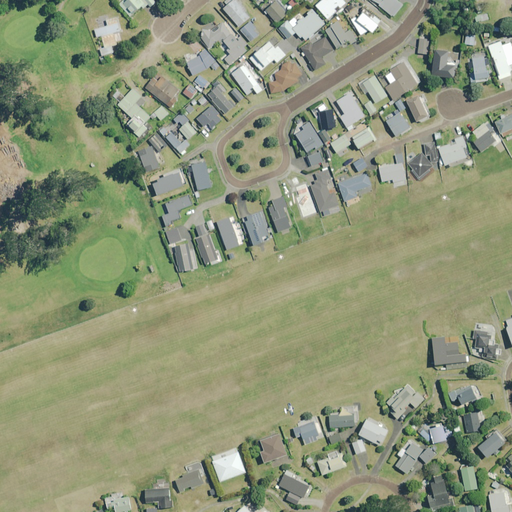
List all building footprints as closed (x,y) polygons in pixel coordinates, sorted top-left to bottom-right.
[(125,0),(120,4),(131,17),(143,6),(145,8),(149,5),(151,8),(156,3),(153,0),(125,0)] [(238,0),(230,0),(227,3),(229,6),(225,9),(240,27),(251,18),(237,1),(238,0)] [(301,7),(295,0),(293,0),(290,3),(295,10),(301,7)] [(348,5),(343,0),(323,0),(317,6),(330,21),(348,5)] [(373,0),(381,5),(380,6),(395,17),(404,5),(397,0),(373,0)] [(288,14),(277,2),(267,11),(278,23),(288,14)] [(325,24),(314,11),(294,28),(288,21),(279,28),(289,39),(297,33),(301,38),(303,36),(306,40),(325,24)] [(371,19),(365,13),(358,20),(356,17),(352,21),(356,26),(355,27),(364,36),(369,30),(373,33),(383,23),(374,15),(371,19)] [(121,32),(118,18),(107,21),(108,26),(96,29),(103,56),(114,53),(112,46),(118,45),(115,34),(121,32)] [(238,59),(242,63),(248,58),(244,54),(247,51),(245,48),(248,45),(242,38),(238,41),(222,22),(213,29),(209,25),(198,33),(211,49),(219,42),(222,45),(225,43),(232,51),(224,58),(230,65),(238,59)] [(257,29),(252,22),(242,29),(252,42),(259,36),(255,30),(257,29)] [(346,33),(339,22),(326,31),(338,49),(350,42),(352,44),(358,40),(351,30),(346,33)] [(431,32),(421,31),(419,53),(428,54),(431,32)] [(476,35),(466,34),(465,44),(475,46),(476,35)] [(334,51),(326,37),(313,45),(312,43),(302,49),(316,71),(327,64),(323,58),(334,51)] [(204,51),(199,42),(190,48),(197,57),(187,64),(196,76),(211,66),(214,70),(219,67),(207,49),(204,51)] [(276,49),(270,42),(251,59),(262,71),(275,60),(278,63),(287,56),(279,47),(276,49)] [(503,46),(502,42),(489,46),(500,80),(511,76),(511,74),(511,71),(511,70),(511,65),(511,64),(511,43),(503,46)] [(449,51),(435,50),(433,76),(455,79),(457,65),(448,64),(449,51)] [(487,71),(485,57),(469,60),(469,62),(474,62),(475,73),(470,73),(471,83),(490,81),(489,70),(487,71)] [(292,66),(291,62),(282,66),(283,70),(275,74),(278,81),(269,84),(274,95),(287,89),(286,88),(300,83),(298,78),(302,76),(297,64),(292,66)] [(419,85),(405,62),(391,71),(397,81),(386,88),(394,100),(419,85)] [(263,90),(245,65),(232,75),(248,96),(253,92),(251,90),(253,88),(258,94),(263,90)] [(180,90),(158,73),(147,89),(172,108),(178,101),(174,98),(180,90)] [(210,85),(200,76),(195,81),(205,90),(210,85)] [(388,97),(376,76),(360,85),(365,94),(369,92),(377,104),(388,97)] [(198,91),(191,85),(185,93),(192,99),(198,91)] [(224,91),(220,86),(209,95),(226,114),(236,106),(231,100),(230,102),(222,93),(224,91)] [(142,97),(134,89),(119,105),(133,119),(127,125),(140,137),(148,129),(144,125),(151,118),(136,104),(142,97)] [(245,98),(237,89),(232,93),(240,102),(245,98)] [(365,117),(351,93),(338,101),(345,114),(341,116),(350,131),(354,129),(352,125),(365,117)] [(208,102),(204,96),(198,101),(202,106),(208,102)] [(428,102),(425,96),(420,98),(419,96),(408,102),(419,124),(433,118),(426,103),(428,102)] [(406,109),(401,100),(396,103),(401,112),(406,109)] [(377,111),(372,102),(366,106),(372,115),(377,111)] [(195,110),(190,105),(186,109),(191,114),(195,110)] [(220,114),(212,106),(198,119),(205,127),(209,124),(213,129),(222,120),(218,116),(220,114)] [(162,107),(151,116),(154,120),(158,117),(162,121),(169,114),(162,107)] [(172,132),(173,133),(171,135),(164,126),(159,130),(183,156),(187,152),(185,150),(191,145),(186,141),(182,144),(179,140),(184,136),(188,140),(197,133),(188,122),(190,121),(186,117),(188,115),(184,110),(174,119),(178,124),(180,123),(181,124),(172,132)] [(337,128),(334,110),(321,112),(324,130),(337,128)] [(411,128),(402,113),(388,122),(397,137),(411,128)] [(511,129),(511,114),(496,122),(502,134),(511,129)] [(319,135),(311,122),(303,127),(305,130),(297,136),(308,153),(316,148),(317,150),(325,145),(319,135)] [(501,139),(490,123),(486,126),(490,131),(479,139),(475,142),(482,153),(501,139)] [(373,133),(370,128),(353,138),(360,149),(375,140),(371,134),(373,133)] [(319,135),(325,145),(332,140),(326,131),(319,135)] [(168,146),(158,134),(152,139),(162,151),(168,146)] [(352,144),(346,135),(332,144),(338,153),(352,144)] [(451,142),(452,144),(441,148),(440,144),(437,145),(442,167),(467,158),(471,157),(464,137),(451,142)] [(439,162),(435,143),(425,145),(427,156),(431,155),(432,164),(439,162)] [(161,168),(153,147),(140,152),(143,161),(145,161),(149,172),(161,168)] [(320,152),(309,156),(313,167),(324,163),(320,152)] [(413,181),(416,181),(429,171),(434,167),(423,153),(409,164),(415,172),(410,172),(409,181),(413,181)] [(405,164),(403,154),(397,156),(398,165),(381,168),(384,182),(394,180),(395,187),(407,185),(403,164),(405,164)] [(368,167),(363,159),(355,164),(360,172),(368,167)] [(213,188),(206,162),(193,166),(199,191),(213,188)] [(332,179),(329,170),(317,175),(320,183),(312,186),(321,212),(340,206),(335,193),(331,194),(326,181),(332,179)] [(185,186),(180,173),(158,181),(159,183),(155,185),(158,196),(185,186)] [(372,187),(368,174),(339,184),(345,202),(358,198),(356,192),(372,187)] [(182,219),(180,213),(183,212),(182,209),(193,205),(190,196),(167,204),(170,214),(163,217),(167,227),(174,225),(173,222),(182,219)] [(288,207),(285,197),(273,201),(275,206),(270,208),(279,233),(292,228),(285,208),(288,207)] [(270,235),(261,213),(245,219),(246,223),(243,224),(247,234),(249,233),(253,246),(265,242),(263,237),(270,235)] [(241,246),(231,218),(218,223),(228,250),(241,246)] [(207,224),(209,232),(216,230),(213,222),(207,224)] [(208,236),(204,225),(196,228),(200,238),(197,239),(206,265),(219,260),(210,235),(208,236)] [(183,241),(178,228),(167,232),(171,245),(183,241)] [(181,272),(195,269),(189,244),(175,247),(181,272)] [(493,327),(486,326),(485,331),(478,331),(477,348),(488,349),(487,358),(501,359),(502,345),(495,345),(495,340),(492,340),(493,327)] [(446,344),(446,338),(433,339),(436,365),(447,364),(447,370),(468,368),(467,354),(460,355),(459,343),(446,344)] [(481,393),(477,384),(457,393),(456,391),(449,394),(453,402),(459,399),(462,406),(469,403),(470,405),(479,401),(476,395),(481,393)] [(418,395),(408,385),(395,399),(393,397),(387,403),(393,410),(391,412),(399,419),(406,412),(404,410),(411,403),(417,408),(425,399),(419,393),(418,395)] [(482,431),(479,413),(465,416),(468,433),(482,431)] [(356,427),(355,415),(340,417),(340,415),(330,416),(331,428),(356,427)] [(385,426),(369,418),(360,436),(376,444),(378,440),(383,443),(389,431),(383,428),(385,426)] [(320,436),(315,421),(294,429),(298,438),(303,436),(306,445),(317,441),(316,438),(320,436)] [(430,429),(426,426),(419,433),(428,441),(428,442),(432,438),(435,444),(448,441),(444,426),(431,429),(430,429)] [(511,445),(499,431),(479,448),(488,458),(501,447),(504,451),(511,445)] [(288,455),(280,434),(261,441),(265,451),(262,452),(266,463),(288,455)] [(343,441),(340,434),(330,437),(332,444),(343,441)] [(367,451),(363,440),(353,444),(357,455),(367,451)] [(426,452),(414,443),(407,452),(403,449),(399,455),(403,458),(397,466),(408,474),(420,457),(429,464),(437,454),(429,448),(426,452)] [(247,473),(238,449),(212,458),(221,483),(247,473)] [(344,457),(341,450),(328,455),(330,458),(319,462),(323,475),(335,471),(334,470),(345,466),(342,458),(344,457)] [(478,489),(474,467),(462,469),(466,491),(478,489)] [(176,480),(182,494),(186,492),(185,490),(192,487),(193,489),(206,484),(201,471),(176,480)] [(448,492),(443,475),(434,477),(436,483),(432,484),(435,495),(428,497),(432,509),(451,504),(450,500),(453,499),(451,491),(448,492)] [(301,484),(295,481),(289,494),(301,498),(302,495),(304,496),(305,494),(314,497),(317,492),(309,489),(310,486),(301,482),(301,484)] [(171,501),(170,489),(147,491),(147,503),(159,503),(160,509),(174,508),(174,501),(171,501)] [(511,504),(511,502),(510,490),(490,494),(492,511),(510,511),(509,505),(511,504)] [(123,511),(132,511),(130,498),(115,500),(116,511),(123,511)]
